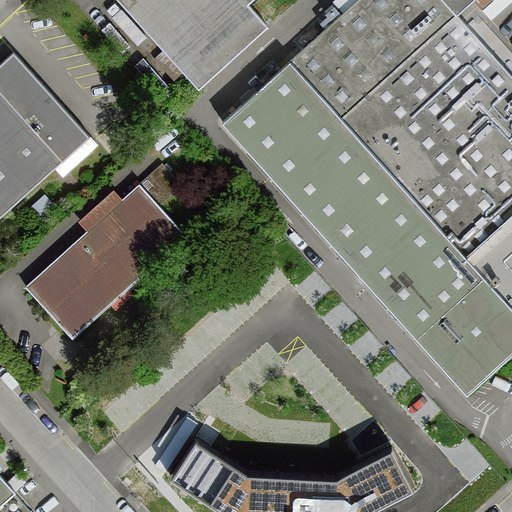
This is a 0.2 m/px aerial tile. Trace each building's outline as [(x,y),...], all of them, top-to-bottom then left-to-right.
[(118,0),(191,82),(197,89),(223,67),(267,27),(248,5),(253,0),(118,0)] [(358,0),(301,52),(289,63),(511,309),(511,48),(507,43),(511,39),(511,28),(500,16),(481,33),(496,52),(493,54),(459,14),(473,0),(358,0)] [(487,5),(488,3),(487,1),(487,0),(475,0),(475,2),(475,4),(475,6),(477,7),(478,8),(480,9),(482,9),(483,9),(485,8),(486,6),(487,5)] [(485,13),(483,13),(482,14),(480,16),(480,17),(480,19),(481,21),(482,22),(484,23),(485,23),(487,22),(488,21),(489,20),(490,18),(489,16),(488,15),(487,14),(485,13)] [(0,64),(0,217),(91,135),(14,51),(0,64)] [(511,351),(511,309),(289,63),(251,98),(223,123),(467,392),(511,351)] [(141,182),(27,285),(74,337),(188,234),(141,182)] [(57,207),(45,193),(30,207),(42,220),(57,207)] [(247,472),(196,438),(172,473),(231,511),(361,511),(413,486),(393,449),(339,476),(247,472)] [(0,504),(12,493),(17,489),(0,469),(0,504)]
